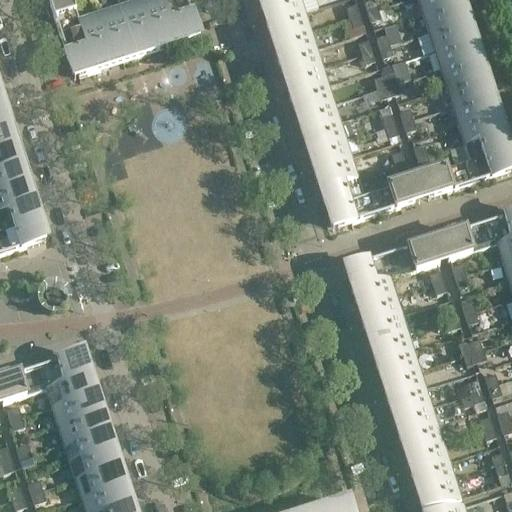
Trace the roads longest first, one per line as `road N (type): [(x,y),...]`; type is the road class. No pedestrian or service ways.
road 1 (residential): [(0,0),(167,511)]
road 2 (residential): [(392,511),(228,0)]
